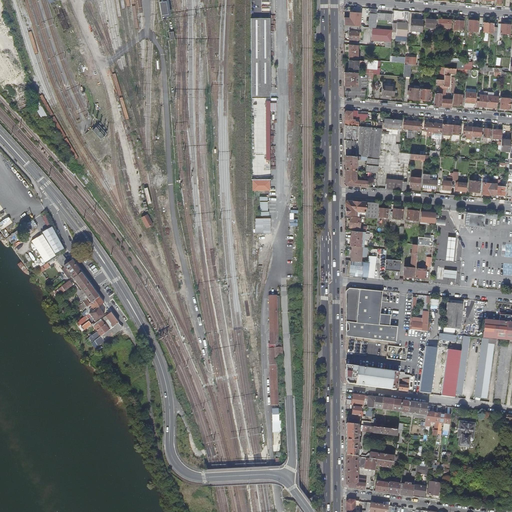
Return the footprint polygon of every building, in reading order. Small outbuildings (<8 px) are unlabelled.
[(158,0),(162,20),(167,20),(167,17),(171,17),(169,0),(164,1),(164,0),(158,0)] [(352,12),(351,26),(355,26),(360,27),(361,12),(352,12)] [(377,13),(377,14),(376,19),(391,21),(392,14),(377,13)] [(438,27),(438,20),(435,20),(435,19),(426,18),(425,28),(435,28),(435,27),(438,27)] [(452,20),(438,19),(438,20),(438,27),(437,32),(440,32),(441,27),(451,28),(452,20)] [(251,99),(270,99),(270,20),(251,20),(251,99)] [(422,32),(422,21),(411,20),(410,31),(422,32)] [(478,21),(468,20),(468,31),(478,32),(478,21)] [(460,32),(463,32),(464,21),(454,21),(453,31),(456,31),(456,35),(460,35),(460,32)] [(407,37),(408,24),(397,23),(396,36),(407,37)] [(493,33),(494,27),(494,24),(485,23),(484,32),(493,33)] [(510,25),(501,24),(500,33),(509,34),(510,25)] [(351,26),(344,25),(344,31),(349,31),(349,40),(355,40),(355,41),(358,42),(358,40),(359,40),(359,32),(354,32),(355,26),(351,26)] [(391,48),(392,30),(368,28),(367,41),(382,42),(381,47),(391,48)] [(358,45),(349,44),(349,60),(358,61),(358,53),(361,53),(361,51),(358,51),(358,45)] [(405,57),(405,62),(405,64),(416,65),(417,58),(405,57)] [(377,67),(377,60),(365,59),(365,61),(365,67),(377,67)] [(358,61),(349,60),(348,72),(357,73),(358,73),(358,71),(359,71),(359,69),(358,69),(358,63),(363,64),(363,61),(358,61)] [(348,72),(345,72),(345,86),(357,86),(357,73),(348,72)] [(445,74),(444,80),(444,85),(443,88),(441,107),(451,108),(452,100),(444,99),(444,95),(445,95),(446,88),(449,88),(450,76),(447,75),(447,74),(445,74)] [(511,85),(500,84),(499,97),(511,98),(511,85)] [(396,87),(383,85),(382,95),(395,96),(396,87)] [(419,100),(420,89),(410,88),(409,91),(408,91),(407,95),(409,95),(409,99),(419,100)] [(435,93),(434,106),(441,107),(443,88),(441,88),(440,94),(435,93)] [(431,90),(420,89),(419,100),(430,101),(430,96),(432,96),(432,93),(430,93),(431,90)] [(477,93),(466,92),(465,103),(476,103),(477,93)] [(493,93),(488,92),(488,97),(487,107),(496,108),(497,103),(498,103),(499,97),(493,96),(493,93)] [(463,95),(454,94),(453,105),(462,105),(462,101),(463,101),(464,98),(462,98),(463,95)] [(487,107),(488,97),(484,96),(484,95),(480,95),(480,97),(478,96),(477,106),(487,107)] [(33,105),(39,119),(45,116),(39,102),(33,105)] [(345,113),(345,120),(345,124),(359,126),(359,123),(356,122),(356,120),(354,120),(353,118),(359,118),(359,111),(353,111),(347,111),(345,113)] [(387,130),(393,130),(394,120),(386,119),(385,128),(388,128),(387,130)] [(394,120),(393,130),(398,130),(398,129),(402,129),(403,120),(394,120)] [(407,138),(412,139),(412,138),(414,122),(406,121),(405,130),(408,130),(407,138)] [(414,122),(412,138),(416,139),(417,132),(415,132),(415,131),(422,131),(423,123),(414,122)] [(433,134),(434,124),(426,123),(425,131),(431,132),(431,133),(433,134)] [(345,155),(362,157),(369,158),(379,159),(382,134),(383,129),(372,128),(365,127),(359,126),(345,124),(345,155)] [(433,134),(435,134),(435,133),(442,133),(442,124),(434,124),(433,134)] [(454,126),(444,125),(443,135),(445,135),(453,136),(453,135),(454,126)] [(453,136),(452,141),(457,141),(457,140),(461,140),(461,136),(461,135),(462,126),(455,126),(454,135),(453,135),(453,136)] [(93,132),(99,138),(105,134),(99,127),(93,132)] [(473,137),(474,128),(465,127),(464,135),(471,136),(471,137),(473,137)] [(473,137),(472,142),(477,143),(477,140),(476,139),(476,138),(474,137),(475,136),(481,137),(482,128),(474,128),(473,137)] [(493,129),(485,129),(484,139),(486,139),(486,138),(492,138),(493,129)] [(494,139),(503,140),(504,131),(495,130),(494,139)] [(394,181),(393,189),(407,191),(410,159),(411,154),(401,153),(402,145),(397,144),(398,135),(393,135),(382,134),(379,159),(378,170),(395,172),(394,181)] [(503,140),(501,151),(511,152),(511,148),(511,145),(511,140),(503,140)] [(346,170),(356,171),(357,160),(362,160),(362,157),(345,155),(346,170)] [(368,172),(372,173),(378,173),(378,170),(379,159),(369,158),(368,172)] [(349,185),(366,187),(367,181),(356,181),(356,171),(346,170),(346,182),(349,185)] [(423,176),(422,187),(437,189),(438,180),(429,179),(430,177),(423,176)] [(443,189),(452,190),(453,182),(454,177),(448,176),(444,176),(443,189)] [(421,178),(412,177),(410,188),(420,188),(421,178)] [(483,178),(483,182),(482,194),(497,195),(498,181),(495,181),(495,184),(487,183),(488,178),(483,178)] [(270,180),(253,180),(253,189),(269,190),(270,180)] [(481,182),(470,180),(469,191),(479,193),(480,183),(481,183),(481,182)] [(498,181),(497,195),(505,196),(506,191),(503,190),(503,187),(500,186),(500,181),(498,181)] [(456,190),(467,192),(468,183),(463,183),(459,182),(456,184),(456,190)] [(258,197),(259,211),(267,211),(267,197),(258,197)] [(347,216),(351,216),(378,219),(378,217),(379,208),(379,207),(367,206),(367,202),(349,200),(346,203),(346,215),(347,216)] [(0,229),(1,230),(12,223),(0,204),(0,229)] [(379,208),(378,217),(380,217),(387,218),(387,214),(391,215),(392,209),(379,208)] [(391,215),(391,216),(393,216),(393,219),(403,220),(404,210),(392,209),(391,215)] [(420,211),(408,210),(407,220),(418,221),(420,211)] [(435,222),(436,213),(424,212),(423,221),(435,222)] [(497,219),(497,215),(466,212),(465,225),(485,226),(485,218),(487,218),(486,224),(490,225),(491,218),(497,219)] [(141,218),(147,228),(153,225),(147,215),(141,218)] [(346,215),(346,218),(351,219),(350,228),(353,228),(354,229),(364,230),(364,227),(361,226),(361,218),(351,217),(351,216),(347,216),(346,215)] [(33,221),(6,235),(10,241),(22,234),(36,226),(33,221)] [(353,231),(352,239),(362,240),(363,232),(353,231)] [(453,261),(454,237),(446,237),(445,261),(453,261)] [(351,246),(353,246),(361,247),(362,240),(352,239),(351,246)] [(351,261),(355,261),(362,262),(363,257),(367,257),(368,251),(370,251),(370,248),(361,247),(353,246),(351,261)] [(60,253),(54,257),(60,267),(62,266),(63,267),(60,269),(65,276),(68,274),(75,283),(75,282),(90,302),(88,303),(85,306),(86,306),(89,304),(91,302),(92,304),(90,305),(91,307),(87,311),(88,313),(97,307),(102,303),(70,260),(66,262),(60,253)] [(385,270),(400,272),(401,261),(386,259),(386,265),(385,270)] [(349,276),(370,278),(376,279),(376,274),(377,264),(371,263),(362,262),(355,261),(351,261),(346,260),(346,274),(349,276)] [(46,263),(38,269),(41,273),(49,267),(46,263)] [(377,264),(376,274),(385,274),(385,270),(386,265),(377,264)] [(414,270),(415,270),(416,265),(414,265),(414,268),(404,267),(403,277),(413,278),(414,270)] [(427,270),(417,269),(416,279),(426,279),(427,270)] [(455,279),(455,270),(442,270),(442,278),(455,279)] [(71,285),(68,281),(56,289),(59,294),(71,285)] [(346,291),(346,312),(346,322),(361,325),(379,327),(379,326),(381,302),(382,303),(382,297),(381,297),(382,292),(349,289),(346,291)] [(271,406),(278,406),(276,361),(283,360),(282,343),(279,343),(277,296),(269,296),(271,348),(268,348),(271,406)] [(475,307),(460,305),(458,330),(473,332),(475,307)] [(97,307),(88,313),(94,321),(103,314),(97,307)] [(117,322),(109,312),(104,316),(112,326),(117,322)] [(410,322),(410,330),(427,332),(429,314),(426,314),(425,321),(422,321),(422,324),(410,322)] [(511,316),(500,315),(499,322),(485,321),(483,338),(511,340),(511,316)] [(92,326),(99,335),(107,330),(100,321),(92,326)] [(99,336),(90,342),(94,347),(121,328),(117,322),(112,326),(107,330),(99,335),(99,336)] [(346,334),(346,339),(363,340),(396,343),(397,329),(379,327),(361,325),(346,322),(346,324),(349,326),(349,330),(349,332),(346,334)] [(95,332),(87,338),(90,342),(99,336),(95,332)] [(463,336),(456,395),(462,396),(470,337),(463,336)] [(475,397),(481,398),(489,340),(489,339),(483,339),(475,397)] [(489,340),(481,398),(488,398),(495,341),(489,340)] [(346,343),(346,352),(355,354),(355,352),(357,353),(357,346),(355,346),(355,344),(346,343)] [(502,344),(494,398),(501,399),(509,345),(502,344)] [(389,348),(387,361),(406,363),(407,350),(389,348)] [(348,384),(396,390),(397,380),(398,374),(348,367),(346,367),(346,381),(348,384)] [(352,395),(351,405),(362,407),(363,399),(364,396),(352,395)] [(374,398),(373,409),(399,412),(401,401),(374,398)] [(401,401),(399,412),(426,416),(426,413),(427,405),(401,401)] [(432,413),(430,423),(435,423),(434,431),(433,431),(432,437),(437,438),(437,436),(438,427),(438,424),(440,414),(441,407),(437,406),(436,414),(432,413)] [(353,407),(352,415),(360,416),(361,408),(353,407)] [(360,416),(352,415),(351,423),(359,424),(360,418),(364,418),(365,417),(360,416)] [(473,438),(475,424),(459,422),(458,429),(460,430),(459,436),(461,437),(460,445),(470,446),(471,438),(473,438)] [(358,431),(358,425),(348,424),(346,424),(346,455),(358,457),(358,453),(360,453),(360,450),(358,450),(358,445),(357,445),(356,436),(358,435),(358,431)] [(358,425),(358,431),(396,437),(396,431),(375,428),(373,428),(370,427),(364,426),(358,425)] [(472,448),(473,438),(471,438),(470,446),(460,445),(461,437),(459,436),(458,446),(472,448)] [(367,459),(377,460),(392,463),(392,460),(392,457),(368,453),(367,459)] [(348,489),(364,491),(365,485),(357,484),(357,480),(357,462),(360,462),(361,458),(358,457),(346,455),(346,487),(348,489)] [(364,470),(375,472),(376,467),(377,460),(367,459),(366,459),(364,469),(364,470)] [(377,460),(376,467),(391,469),(391,466),(392,463),(377,460)] [(419,467),(416,467),(416,468),(415,471),(415,473),(415,474),(427,476),(429,469),(424,468),(419,467)] [(376,483),(375,493),(387,494),(388,485),(376,483)] [(413,487),(412,496),(421,497),(422,488),(423,485),(414,483),(413,487)] [(429,483),(427,496),(437,497),(440,485),(429,483)] [(388,485),(387,494),(398,496),(399,485),(388,484),(388,485)] [(401,485),(399,496),(412,498),(412,496),(413,487),(410,487),(410,485),(405,484),(404,486),(401,485)] [(358,505),(358,503),(348,501),(346,504),(345,511),(355,511),(355,505),(358,505)]
